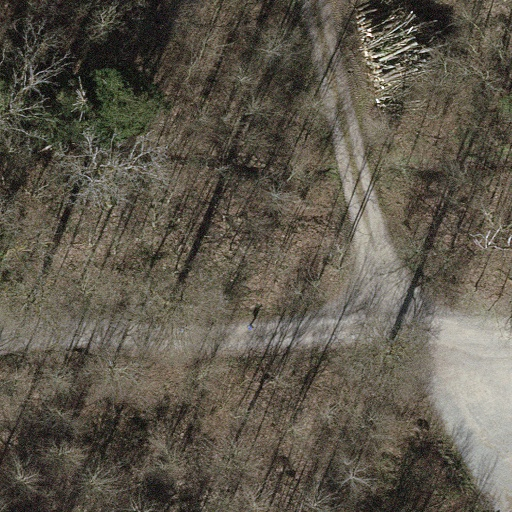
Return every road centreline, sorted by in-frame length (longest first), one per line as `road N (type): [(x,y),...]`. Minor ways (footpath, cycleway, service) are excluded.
road 1 (track): [(0,337),(40,326),(482,332)]
road 2 (track): [(385,329),(333,0)]
road 3 (track): [(511,330),(482,332),(511,420)]
